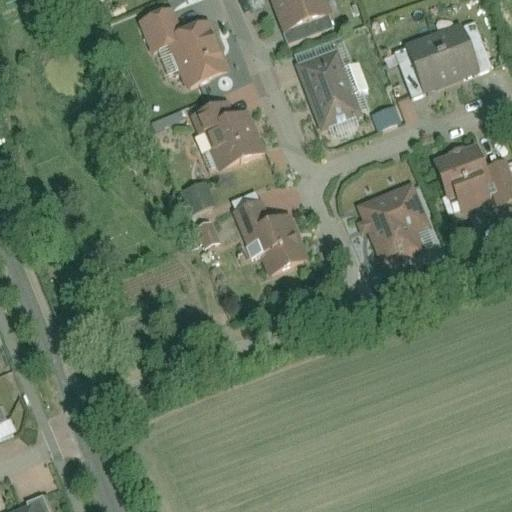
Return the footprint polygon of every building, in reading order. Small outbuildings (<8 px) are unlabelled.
[(292,0),(273,8),(284,35),(329,18),(331,17),(324,0),(292,0)] [(166,42),(183,35),(174,11),(138,25),(151,59),(169,51),(166,42)] [(329,18),(284,35),(289,49),(334,32),(329,18)] [(186,92),(231,75),(211,24),(183,35),(166,42),(169,51),(186,92)] [(475,26),(462,31),(479,75),(492,70),(475,26)] [(453,88),(481,78),(479,75),(462,31),(461,28),(434,38),(453,88)] [(426,99),(453,88),(434,38),(406,49),(408,52),(424,96),(426,99)] [(410,101),(424,96),(408,52),(393,58),(410,101)] [(321,134),(361,119),(335,53),(295,68),(321,134)] [(202,133),(234,120),(228,105),(190,120),(196,135),(202,133)] [(372,118),(378,133),(399,124),(394,110),(372,118)] [(202,133),(219,175),(265,157),(248,115),(234,120),(202,133)] [(475,149),(431,166),(445,204),(490,187),(484,173),(475,149)] [(511,176),(507,164),(484,173),(490,187),(499,211),(511,206),(511,176)] [(189,218),(215,207),(206,185),(180,195),(189,218)] [(413,187),(356,210),(383,274),(426,257),(416,234),(430,228),(413,187)] [(250,233),(270,225),(261,204),(233,215),(246,249),(255,245),(250,233)] [(269,280),(309,264),(291,217),(270,225),(250,233),(255,245),(269,280)] [(219,247),(211,226),(196,232),(205,252),(219,247)] [(0,412),(0,441),(13,436),(3,411),(0,412)] [(32,504),(35,511),(50,511),(44,496),(32,501),(32,504)]
